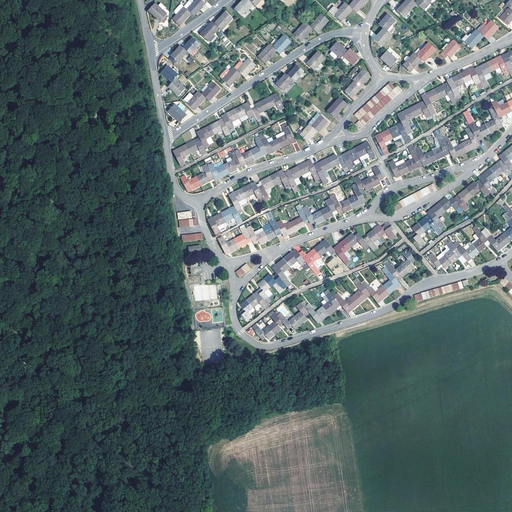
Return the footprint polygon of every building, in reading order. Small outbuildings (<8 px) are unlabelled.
[(187,9),(194,1),(192,0),(189,0),(184,6),(184,7),(187,9)] [(201,6),(204,3),(201,0),(195,0),(194,1),(187,9),(191,14),(194,16),(202,7),(201,6)] [(243,0),(237,6),(239,8),(236,11),(241,16),(253,4),(250,1),(248,0),(243,0)] [(264,3),(262,0),(256,7),(258,9),(264,3)] [(352,10),(355,12),(358,8),(359,10),(368,0),(367,0),(354,0),(349,6),(352,10)] [(404,17),(409,11),(416,4),(415,3),(412,0),(406,0),(400,8),(401,9),(398,12),(404,18),(404,17)] [(417,4),(423,10),(431,0),(418,0),(420,1),(417,4)] [(158,18),(162,21),(164,23),(165,23),(167,20),(166,19),(165,18),(167,15),(155,3),(148,11),(157,19),(158,18)] [(334,15),(340,21),(343,17),(344,18),(352,10),(349,6),(345,3),(334,15)] [(172,19),(178,25),(181,22),(183,23),(191,14),(187,9),(184,7),(172,19)] [(509,21),(510,22),(511,20),(511,10),(509,8),(500,19),(506,24),(509,21)] [(226,12),(217,21),(218,22),(215,26),(219,29),(221,31),(233,19),(226,12)] [(312,29),(316,32),(319,29),(320,30),(329,21),(321,14),(310,27),(312,29)] [(388,14),(382,22),(383,23),(380,26),(384,29),(386,31),(386,30),(391,25),(395,21),(388,14)] [(488,36),(490,37),(498,28),(491,21),(480,33),(483,36),(486,39),(488,36)] [(205,33),(201,36),(208,41),(219,29),(215,26),(214,24),(212,22),(203,31),(205,33)] [(294,35),(300,40),(303,37),(304,38),(312,29),(310,27),(305,22),(294,35)] [(384,29),(377,36),(378,38),(375,41),(381,46),(391,35),(386,31),(384,29)] [(474,44),(475,45),(483,36),(480,33),(476,30),(465,42),(471,47),(474,44)] [(276,52),(278,53),(282,50),(283,51),(291,42),(284,35),(272,48),(276,52)] [(188,47),(185,50),(188,53),(190,55),(200,44),(193,38),(186,45),(188,47)] [(452,53),(453,55),(460,48),(452,41),(443,51),(449,56),(452,53)] [(342,50),(344,49),(336,42),(330,49),(332,51),(337,56),(340,59),(341,59),(343,56),(346,53),(342,50)] [(426,58),(427,59),(436,50),(428,43),(421,51),(417,55),(422,60),(423,61),(426,58)] [(258,57),(264,63),(267,59),(268,61),(276,52),(272,48),(269,45),(258,57)] [(175,54),(172,57),(178,63),(188,53),(185,50),(183,48),(180,46),(174,53),(175,54)] [(387,51),(398,60),(399,58),(398,57),(399,56),(390,48),(387,51)] [(355,57),(357,56),(349,49),(347,51),(346,53),(343,56),(341,59),(343,61),(345,58),(349,62),(354,66),(359,60),(355,57)] [(507,57),(503,60),(508,71),(510,74),(511,75),(511,74),(511,66),(510,63),(511,61),(511,50),(506,54),(507,57)] [(380,58),(388,65),(389,63),(392,66),(398,60),(387,51),(380,58)] [(318,52),(310,61),(311,62),(308,65),(314,70),(315,69),(320,63),(325,58),(318,52)] [(414,53),(410,57),(408,56),(407,56),(405,58),(405,59),(407,61),(403,65),(409,71),(412,67),(413,69),(422,60),(417,55),(414,53)] [(504,73),(508,71),(503,60),(501,56),(487,63),(492,72),(501,67),(503,73),(504,73)] [(241,75),(243,77),(246,73),(247,75),(256,65),(248,59),(244,64),(237,71),(241,75)] [(242,62),(239,62),(234,68),(237,71),(244,64),(242,62)] [(320,63),(315,69),(318,72),(323,66),(320,63)] [(484,76),(492,72),(487,63),(474,69),(475,71),(481,82),(484,88),(488,85),(484,76)] [(297,65),(290,72),(292,74),(289,77),(293,81),(294,82),(304,72),(297,65)] [(161,74),(169,80),(170,79),(173,81),(174,80),(178,75),(168,66),(161,74)] [(222,81),(228,86),(231,82),(232,84),(241,75),(237,71),(233,68),(229,73),(223,80),(222,81)] [(354,82),(359,86),(362,83),(363,84),(370,77),(363,70),(353,81),(354,82)] [(479,90),(483,87),(481,82),(475,71),(471,73),(469,70),(460,74),(465,83),(473,79),(476,85),(479,90)] [(219,77),(223,80),(229,73),(227,71),(224,71),(219,77)] [(286,74),(279,81),(280,83),(277,86),(283,91),(293,81),(289,77),(287,75),(286,74)] [(456,87),(465,83),(460,74),(451,78),(447,81),(448,83),(450,86),(454,96),(459,93),(456,87)] [(173,89),(172,90),(179,96),(185,89),(174,80),(173,81),(172,83),(169,86),(173,89)] [(206,98),(208,100),(211,97),(212,98),(221,89),(213,82),(202,94),(206,98)] [(344,92),(350,98),(353,94),(355,95),(361,88),(360,87),(359,86),(354,82),(344,92)] [(451,101),(456,98),(454,96),(450,86),(445,89),(443,85),(435,90),(439,99),(448,95),(451,101)] [(439,99),(435,90),(426,94),(428,98),(423,100),(424,101),(431,115),(436,113),(431,103),(439,99)] [(475,95),(471,96),(472,99),(480,96),(477,90),(474,92),(475,95)] [(187,104),(193,109),(196,106),(197,107),(206,98),(202,94),(199,91),(194,96),(190,93),(184,100),(188,103),(187,104)] [(284,108),(278,97),(273,99),(272,96),(263,100),(268,109),(276,105),(279,111),(284,108)] [(347,104),(340,98),(327,112),(333,117),(336,113),(337,115),(347,104)] [(260,114),(268,109),(263,100),(255,105),(257,108),(252,111),(256,117),(259,125),(264,122),(262,120),(263,119),(260,114)] [(426,119),(431,116),(431,115),(424,101),(411,108),(415,117),(423,113),(426,119)] [(511,111),(511,110),(508,102),(499,106),(497,101),(491,103),(493,107),(497,114),(502,112),(504,115),(511,111)] [(251,120),(256,117),(252,111),(248,103),(235,110),(240,119),(248,114),(251,120)] [(168,111),(177,120),(178,118),(182,121),(187,116),(174,104),(168,111)] [(497,114),(493,107),(489,109),(494,120),(485,124),(490,133),(503,127),(499,118),(497,114)] [(407,121),(415,117),(411,108),(397,115),(402,123),(405,129),(410,127),(407,121)] [(231,123),(240,119),(235,110),(222,116),(223,119),(229,131),(234,129),(231,123)] [(482,138),(481,138),(490,133),(485,124),(477,128),(470,114),(465,116),(470,127),(475,137),(476,139),(477,141),(482,138)] [(317,131),(320,128),(322,129),(328,122),(320,115),(315,122),(312,120),(309,124),(317,131)] [(210,126),(214,135),(223,130),(226,136),(231,134),(229,131),(223,119),(219,121),(220,122),(219,122),(218,121),(210,126)] [(277,139),(282,148),(295,141),(286,123),(281,126),(286,135),(277,139)] [(401,135),(406,144),(411,142),(405,129),(402,123),(388,130),(393,139),(401,135)] [(300,135),(306,140),(309,137),(311,138),(317,131),(309,124),(300,135)] [(201,142),(204,147),(209,145),(206,139),(214,135),(210,126),(196,133),(199,138),(201,142)] [(475,137),(470,127),(465,129),(470,139),(462,143),(467,152),(480,146),(477,141),(476,139),(475,137)] [(384,153),(385,155),(389,153),(388,150),(388,149),(384,143),(393,139),(388,130),(380,134),(382,137),(377,140),(383,151),(384,153)] [(443,139),(440,133),(435,136),(441,147),(433,151),(437,160),(445,156),(444,153),(449,150),(443,139)] [(282,148),(277,139),(269,143),(266,137),(265,138),(264,135),(260,137),(261,139),(266,150),(268,153),(269,155),(282,148)] [(450,153),(453,159),(467,152),(462,143),(454,148),(448,137),(443,139),(449,150),(450,153)] [(259,147),(251,151),(255,160),(268,153),(266,150),(261,139),(256,142),(259,147)] [(191,154),(198,150),(199,150),(202,155),(207,153),(204,147),(201,142),(196,144),(194,141),(186,145),(191,154)] [(355,148),(359,157),(368,153),(371,159),(376,157),(368,142),(355,148)] [(183,158),(191,154),(186,145),(177,149),(179,152),(175,155),(181,166),(186,163),(183,158)] [(427,161),(429,164),(437,160),(433,151),(424,155),(421,149),(419,146),(415,148),(416,150),(422,163),(427,161)] [(511,164),(509,161),(511,158),(511,149),(510,147),(503,153),(505,156),(501,159),(502,160),(511,171),(511,169),(511,164)] [(351,162),(359,157),(355,148),(347,153),(348,156),(343,158),(348,167),(349,170),(354,168),(351,162)] [(242,167),(255,160),(251,151),(242,156),(239,150),(234,152),(234,153),(240,164),(241,166),(242,167)] [(422,163),(416,150),(411,152),(414,158),(405,163),(410,172),(418,167),(423,165),(422,163)] [(237,170),(237,168),(241,166),(240,164),(234,153),(230,155),(232,161),(224,165),(229,174),(237,170)] [(332,168),(340,164),(344,173),(349,170),(348,167),(343,158),(342,156),(337,158),(336,154),(327,159),(332,168)] [(327,159),(314,166),(318,175),(324,186),(329,183),(323,172),(326,171),(332,168),(327,159)] [(229,174),(224,165),(216,169),(213,163),(212,164),(210,160),(206,163),(207,164),(214,179),(215,181),(229,174)] [(313,177),(318,175),(314,166),(311,160),(298,167),(302,176),(310,171),(313,177)] [(504,171),(511,180),(511,179),(511,172),(511,171),(502,160),(490,169),(497,177),(504,171)] [(410,172),(405,163),(397,167),(394,161),(389,163),(395,175),(396,177),(401,175),(401,176),(410,172)] [(214,179),(207,164),(202,166),(205,173),(196,177),(201,186),(210,181),(214,179)] [(375,175),(368,178),(373,187),(380,183),(379,181),(386,177),(380,166),(378,167),(377,166),(372,169),(375,175)] [(298,167),(284,174),(290,185),(293,192),(299,189),(294,180),(302,176),(298,167)] [(489,183),(497,177),(490,169),(483,175),(485,178),(481,182),(489,192),(494,188),(489,183)] [(286,188),(290,185),(284,174),(280,176),(278,172),(269,177),(274,186),(282,182),(286,188)] [(201,186),(196,177),(188,181),(185,175),(180,177),(186,189),(191,187),(193,190),(201,186)] [(358,176),(353,178),(356,183),(358,188),(363,186),(364,188),(366,191),(373,187),(368,178),(361,182),(358,176)] [(266,190),(274,186),(269,177),(261,182),(262,185),(258,187),(264,199),(269,196),(266,190)] [(485,195),(489,192),(481,182),(480,180),(476,183),(475,182),(466,189),(473,197),(481,190),(485,195)] [(261,203),(265,201),(264,199),(258,187),(255,182),(242,189),(247,198),(255,194),(258,200),(259,199),(261,203)] [(356,195),(348,200),(353,209),(366,202),(359,190),(358,188),(356,183),(352,185),(354,190),(353,190),(356,195)] [(238,202),(247,198),(242,189),(229,196),(235,207),(238,214),(243,212),(241,208),(238,202)] [(465,203),(473,197),(466,189),(458,196),(459,197),(455,200),(463,210),(465,212),(469,209),(465,203)] [(334,194),(329,196),(330,198),(336,210),(338,213),(339,216),(353,209),(348,200),(340,204),(337,198),(336,198),(334,194)] [(459,213),(463,210),(455,200),(454,199),(452,197),(448,200),(446,198),(439,204),(445,211),(452,205),(459,213)] [(329,207),(320,211),(325,220),(333,216),(332,213),(336,210),(330,198),(326,201),(329,207)] [(497,201),(502,207),(506,203),(501,198),(497,201)] [(438,217),(445,211),(439,204),(427,213),(429,215),(432,220),(440,229),(444,226),(443,225),(441,223),(442,223),(438,217)] [(511,210),(509,207),(509,208),(506,204),(502,207),(506,213),(511,219),(511,210)] [(301,206),(297,208),(298,211),(301,217),(292,222),(297,231),(305,226),(305,225),(304,223),(306,222),(308,220),(304,212),(302,209),(301,206)] [(237,224),(242,222),(238,214),(235,207),(230,210),(230,209),(221,214),(226,222),(234,218),(237,224)] [(309,209),(304,212),(308,220),(310,224),(315,221),(316,225),(325,220),(320,211),(312,215),(309,209)] [(511,227),(503,234),(510,242),(511,239),(511,219),(506,213),(502,216),(511,227)] [(208,220),(216,236),(221,234),(219,230),(224,228),(222,224),(226,222),(221,214),(208,220)] [(276,223),(273,216),(268,218),(269,221),(269,222),(272,228),(264,231),(269,241),(282,234),(281,232),(280,231),(276,223)] [(425,218),(418,224),(424,231),(431,226),(435,231),(436,231),(438,234),(442,231),(440,229),(432,220),(428,223),(425,218)] [(281,220),(276,223),(280,231),(281,232),(282,234),(284,238),(297,231),(292,222),(284,226),(281,220)] [(272,228),(269,222),(261,226),(264,231),(272,228)] [(416,233),(412,237),(421,248),(425,244),(423,242),(423,241),(419,236),(424,231),(418,224),(412,229),(415,232),(416,233)] [(373,230),(380,238),(386,233),(390,238),(391,237),(393,240),(396,237),(386,225),(382,228),(379,225),(373,230)] [(247,231),(245,227),(240,229),(243,235),(234,239),(239,248),(248,244),(246,240),(250,238),(248,233),(247,231)] [(485,229),(481,232),(490,243),(495,249),(499,246),(501,249),(510,242),(503,234),(495,240),(485,229)] [(253,230),(248,233),(250,238),(252,241),(254,244),(258,242),(260,245),(269,241),(264,231),(256,236),(253,230)] [(380,238),(373,230),(367,235),(371,240),(367,243),(369,246),(374,252),(378,248),(374,243),(380,238)] [(480,239),(472,245),(479,253),(490,243),(481,232),(480,230),(475,234),(480,239)] [(352,233),(345,239),(351,247),(358,242),(363,247),(363,246),(365,249),(369,246),(367,243),(358,233),(355,236),(352,233)] [(239,248),(234,239),(226,244),(223,236),(218,239),(224,252),(229,249),(231,253),(239,248)] [(451,251),(445,256),(451,264),(458,258),(454,254),(458,250),(457,249),(447,238),(443,241),(451,251)] [(344,253),(351,247),(345,239),(333,249),(336,253),(346,265),(350,262),(347,259),(348,258),(344,253)] [(332,256),(336,253),(333,249),(325,240),(314,249),(320,257),(327,251),(332,256)] [(465,251),(472,245),(470,242),(463,248),(465,251)] [(462,255),(465,259),(469,256),(471,259),(479,253),(472,245),(465,251),(463,248),(461,246),(457,249),(458,250),(462,255)] [(313,263),(320,257),(314,249),(307,255),(309,258),(305,261),(310,268),(317,276),(321,273),(317,268),(313,263)] [(408,260),(401,265),(408,273),(414,267),(411,263),(414,260),(407,251),(404,255),(408,260)] [(305,261),(302,258),(298,253),(293,256),(291,253),(284,259),(290,267),(297,261),(301,266),(302,266),(306,271),(310,268),(305,261)] [(451,264),(445,256),(439,261),(433,253),(428,256),(437,267),(439,266),(441,264),(443,266),(445,269),(451,264)] [(333,256),(325,262),(330,269),(338,263),(333,256)] [(283,273),(290,267),(284,259),(276,265),(279,268),(274,272),(277,274),(287,287),(291,284),(286,278),(287,278),(283,273)] [(391,265),(389,262),(385,265),(387,268),(394,276),(398,273),(402,278),(408,273),(401,265),(396,270),(391,264),(391,265)] [(394,276),(387,268),(383,272),(390,280),(383,286),(389,294),(397,288),(394,285),(398,282),(398,281),(394,276)] [(284,290),(287,287),(277,274),(273,277),(270,274),(264,280),(270,288),(277,282),(281,288),(282,287),(284,290)] [(362,285),(357,278),(353,281),(356,285),(360,291),(353,296),(359,304),(366,298),(364,295),(368,292),(362,285)] [(264,292),(270,288),(264,280),(258,285),(261,289),(257,293),(261,296),(267,305),(271,302),(268,298),(268,297),(264,292)] [(375,301),(378,304),(389,294),(383,286),(376,292),(372,287),(371,287),(367,282),(362,285),(368,292),(371,295),(375,301)] [(193,286),(195,301),(217,299),(216,284),(193,286)] [(329,315),(341,305),(338,302),(337,301),(330,292),(326,295),(330,300),(322,307),(329,315)] [(259,303),(265,311),(269,307),(267,305),(261,296),(257,300),(253,295),(247,300),(253,308),(259,303)] [(345,311),(348,313),(359,304),(353,296),(345,302),(341,297),(337,301),(338,302),(341,305),(345,311)] [(247,313),(253,308),(247,300),(240,306),(244,310),(240,313),(247,322),(251,318),(247,313)] [(294,317),(301,325),(307,320),(303,315),(307,312),(307,311),(300,303),(296,306),(300,312),(294,317)] [(329,315),(322,307),(316,313),(311,307),(307,311),(307,312),(318,324),(329,315)] [(272,311),(268,314),(274,322),(268,327),(275,335),(281,329),(279,327),(283,324),(280,320),(276,316),(272,311)] [(294,317),(288,322),(280,312),(276,316),(280,320),(283,324),(287,328),(291,325),(295,330),(301,325),(294,317)] [(275,335),(268,327),(262,332),(258,327),(253,330),(261,339),(265,335),(265,337),(268,340),(275,335)]
